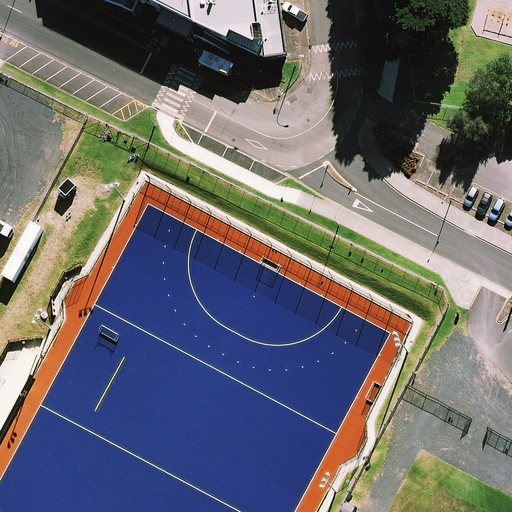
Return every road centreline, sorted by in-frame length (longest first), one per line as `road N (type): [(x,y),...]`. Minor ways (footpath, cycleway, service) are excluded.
road 1 (residential): [(0,2),(260,134),(285,138),(310,129)]
road 2 (residential): [(330,0),(336,87),(310,129)]
